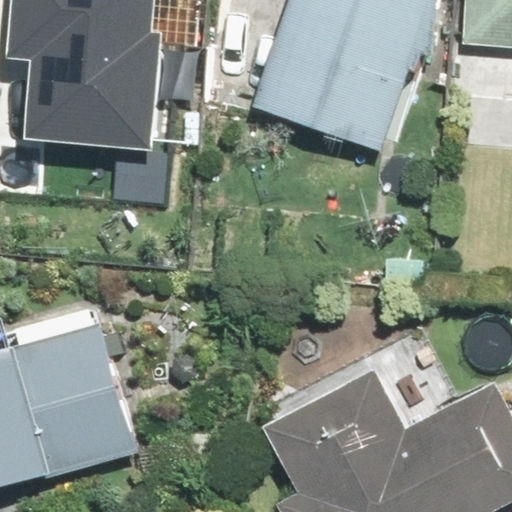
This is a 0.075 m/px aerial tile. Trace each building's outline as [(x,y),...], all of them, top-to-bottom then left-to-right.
[(32,0),(30,50),(51,51),(47,136),(179,142),(185,20),(178,19),(178,0),(32,0)] [(406,144),(456,0),(307,0),(272,96),(406,144)] [(511,0),(477,0),(474,35),(511,38),(511,0)] [(122,308),(0,341),(0,485),(159,442),(122,308)] [(293,494),(301,511),(493,511),(511,502),(511,370),(427,415),(397,358),(283,418),(317,482),(293,494)]
